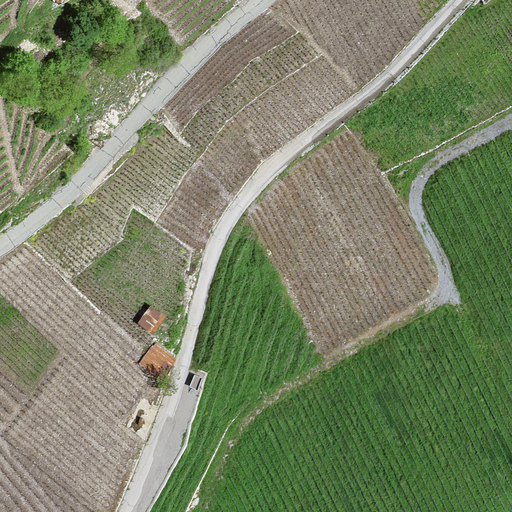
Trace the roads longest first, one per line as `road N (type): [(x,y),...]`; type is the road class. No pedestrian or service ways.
road 1 (unclassified): [(463,0),(386,79),(270,169),(221,236),(173,393),(124,511)]
road 2 (unclassified): [(0,258),(57,222),(274,0)]
